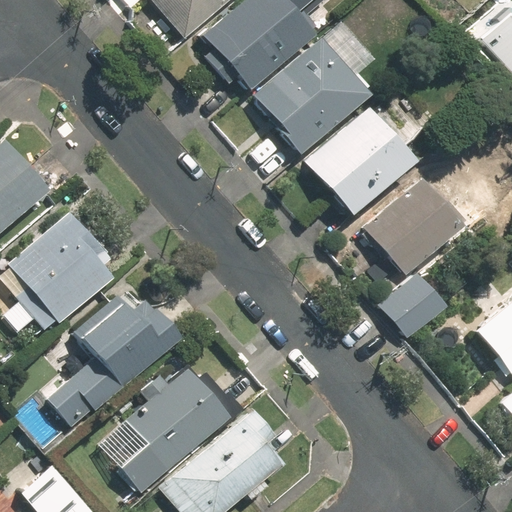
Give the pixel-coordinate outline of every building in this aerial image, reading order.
[(142,0),(177,41),(225,0),(142,0)] [(236,0),(191,38),(237,94),(308,35),(290,14),(306,0),(236,0)] [(511,12),(480,40),(511,76),(511,12)] [(330,22),(243,97),(287,157),(357,96),(352,90),(359,84),(348,71),(369,53),(342,21),(335,28),(330,22)] [(357,109),(292,164),(339,219),(406,162),(395,149),(430,119),(401,85),(364,117),(357,109)] [(0,143),(0,222),(39,188),(0,143)] [(394,194),(352,228),(397,282),(434,252),(429,246),(475,208),(439,165),(414,186),(405,174),(389,187),(394,194)] [(58,213),(0,260),(0,291),(34,332),(47,321),(50,325),(110,274),(58,213)] [(511,290),(463,332),(504,380),(511,373),(511,290)] [(39,400),(65,429),(166,339),(130,298),(117,310),(105,297),(61,336),(83,361),(39,400)] [(131,403),(85,444),(130,494),(227,409),(209,389),(205,392),(178,360),(153,381),(150,377),(126,398),(131,403)] [(511,383),(487,406),(511,433),(511,383)] [(239,409),(150,488),(172,511),(220,511),(239,496),(244,502),(263,485),(256,478),(271,465),(252,443),(262,435),(239,409)] [(24,511),(82,511),(45,468),(11,497),(24,511)]
